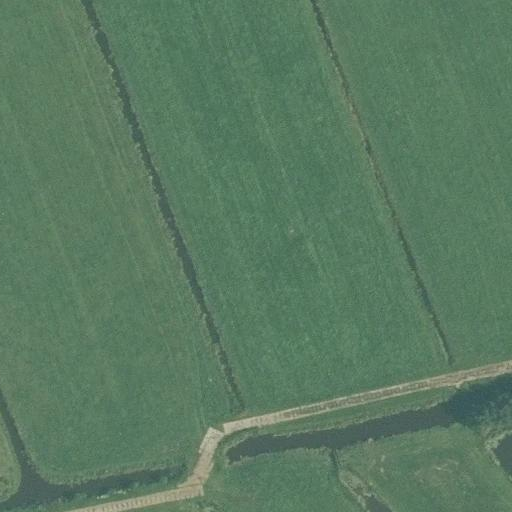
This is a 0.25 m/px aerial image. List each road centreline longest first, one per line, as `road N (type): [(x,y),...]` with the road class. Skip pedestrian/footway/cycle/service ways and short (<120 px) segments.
road 1 (track): [(57,0),(219,435)]
road 2 (track): [(219,435),(511,363)]
road 3 (track): [(198,485),(366,457),(418,511)]
